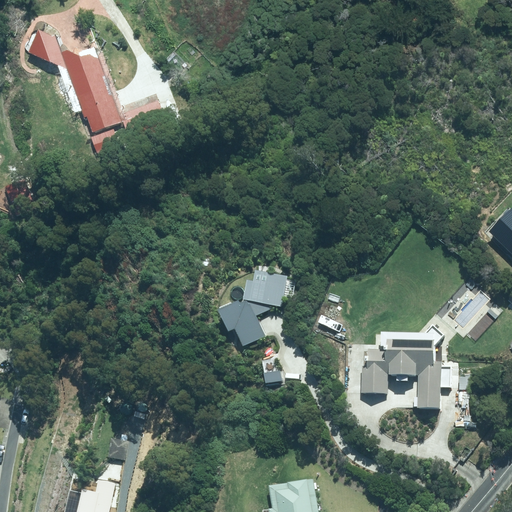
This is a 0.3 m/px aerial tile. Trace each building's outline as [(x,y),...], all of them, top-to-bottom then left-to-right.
[(120,124),(124,123),(98,50),(91,52),(83,55),(78,61),(58,53),(53,39),(36,36),(27,57),(47,68),(56,71),(73,117),(80,114),(83,122),(85,121),(91,137),(121,127),(120,124)] [(126,123),(122,125),(129,144),(168,130),(157,103),(123,116),(126,123)] [(112,132),(90,141),(96,157),(118,148),(112,132)] [(4,190),(15,219),(37,211),(26,182),(4,190)] [(44,224),(37,227),(41,235),(48,232),(44,224)] [(261,284),(255,283),(252,303),(288,309),(292,278),(263,274),(261,284)] [(346,299),(336,279),(322,286),(332,306),(346,299)] [(270,338),(258,308),(253,305),(249,307),(247,304),(228,314),(236,334),(241,332),(249,349),(270,338)] [(361,368),(360,395),(385,395),(386,377),(417,378),(416,410),(438,411),(439,389),(450,389),(450,367),(438,367),(438,362),(430,362),(431,347),(441,337),(432,327),(423,336),(378,335),(378,352),(365,351),(364,368),(361,368)] [(269,361),(270,362),(269,362),(268,362),(268,363),(267,364),(266,364),(266,365),(266,366),(266,367),(266,368),(266,369),(267,370),(267,371),(268,372),(269,372),(270,373),(271,373),(272,373),(273,373),(274,372),(275,372),(275,371),(276,370),(277,369),(277,368),(277,367),(277,366),(277,365),(276,364),(276,363),(275,363),(274,362),(273,362),(274,362),(275,361),(276,361),(277,360),(277,359),(278,358),(278,357),(278,356),(278,355),(278,354),(277,353),(276,352),(276,351),(275,351),(274,350),(273,350),(272,350),(271,351),(270,351),(269,352),(268,352),(267,353),(267,354),(267,355),(266,356),(267,357),(267,358),(267,359),(268,360),(269,361)] [(147,390),(116,382),(112,406),(125,418),(142,414),(147,390)] [(114,441),(112,459),(128,461),(130,442),(114,441)] [(316,511),(311,481),(267,488),(271,511),(268,511),(316,511)] [(113,511),(119,485),(103,482),(100,494),(88,491),(83,511),(113,511)]
